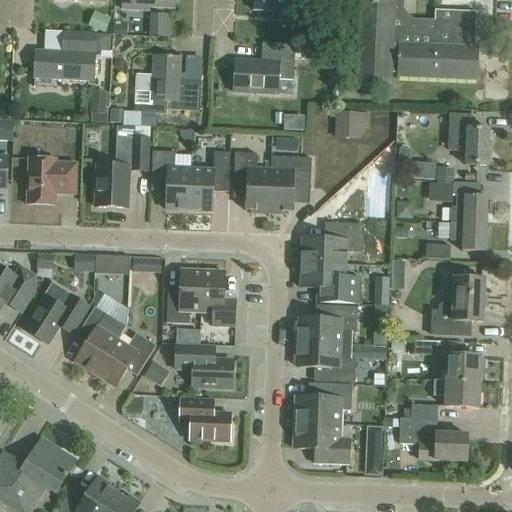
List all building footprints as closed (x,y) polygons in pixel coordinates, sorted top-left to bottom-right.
[(122,0),(122,9),(149,11),(149,7),(174,8),(174,0),(122,0)] [(254,0),(254,11),(278,13),(278,16),(305,18),(306,0),(254,0)] [(360,0),(357,86),(391,87),(391,73),(399,73),(398,77),(476,81),(478,48),(475,48),(477,12),(435,10),(435,22),(412,21),(403,10),(403,0),(360,0)] [(63,33),(62,53),(36,52),(34,79),(94,82),(96,47),(95,47),(95,34),(63,33)] [(294,78),(295,58),(312,59),(313,46),(262,44),(261,63),(235,62),(234,89),(278,92),(278,78),(294,78)] [(153,57),(152,76),(135,75),(134,105),(141,105),(141,113),(164,114),(165,102),(175,102),(174,111),(199,112),(201,82),(180,81),(181,59),(153,57)] [(465,166),(489,167),(490,135),(492,135),(492,134),(490,133),(490,130),(471,129),(471,117),(451,117),(451,136),(467,137),(465,166)] [(0,122),(0,142),(11,143),(12,123),(0,122)] [(149,137),(149,128),(113,126),(113,141),(129,141),(129,136),(149,137)] [(147,172),(148,140),(134,139),(133,171),(147,172)] [(189,212),(191,170),(175,169),(175,153),(153,152),(152,180),(168,181),(167,211),(189,212)] [(230,166),(230,154),(214,153),(214,165),(230,166)] [(250,214),(269,215),(271,170),(257,169),(257,155),(235,154),(234,184),(247,185),(246,211),(250,211),(250,214)] [(271,170),(269,215),(289,215),(289,213),(294,213),(295,188),(311,189),(312,159),(271,158),(271,170)] [(76,195),(77,164),(57,163),(57,160),(29,159),(27,205),(55,206),(56,194),(76,195)] [(128,209),(129,167),(97,166),(96,208),(128,209)] [(191,170),(189,212),(212,212),(214,171),(191,170)] [(451,208),(450,224),(486,225),(488,197),(465,196),(465,187),(429,186),(429,200),(453,200),(453,197),(456,197),(456,208),(451,208)] [(173,224),(173,235),(198,235),(198,224),(173,224)] [(303,239),(302,264),(346,266),(347,253),(363,254),(364,225),(336,224),(335,240),(303,239)] [(485,253),(486,225),(450,224),(449,242),(463,243),(462,253),(485,253)] [(426,260),(431,260),(450,261),(450,247),(427,246),(426,260)] [(97,273),(96,257),(77,258),(78,274),(97,273)] [(345,278),(346,266),(302,264),(301,288),(318,289),(317,303),(360,305),(361,279),(345,278)] [(0,310),(5,302),(23,314),(36,293),(36,276),(21,266),(14,277),(0,267),(0,310)] [(202,313),(203,272),(181,271),(179,311),(167,310),(167,324),(190,325),(190,312),(202,313)] [(237,302),(224,301),(225,273),(203,272),(202,313),(213,313),(213,326),(236,327),(237,302)] [(454,278),(453,299),(447,299),(438,308),(438,312),(432,312),(431,336),(470,338),(471,323),(482,323),(484,280),(454,278)] [(90,308),(71,296),(53,284),(24,330),(49,346),(62,324),(74,332),(90,308)] [(299,320),(298,344),(350,346),(351,334),(357,334),(358,308),(330,307),(329,321),(299,320)] [(96,375),(118,341),(107,334),(115,321),(95,308),(76,338),(87,345),(75,362),(96,375)] [(118,341),(96,375),(116,388),(127,370),(137,377),(156,347),(137,334),(128,348),(118,341)] [(439,356),(440,342),(414,341),(413,355),(439,356)] [(350,358),(350,346),(298,344),(297,368),(327,369),(326,383),(354,384),(356,358),(350,358)] [(234,361),(214,361),(215,347),(177,345),(176,360),(194,360),(192,388),(232,389),(234,361)] [(447,356),(446,382),(480,383),(481,358),(447,356)] [(479,409),(480,383),(446,382),(445,407),(479,409)] [(296,398),(295,424),(340,425),(340,411),(351,412),(352,386),(323,385),(323,399),(296,398)] [(181,401),(180,423),(191,423),(190,441),(230,442),(231,415),(205,414),(206,402),(181,401)] [(401,419),(400,445),(420,446),(420,461),(435,461),(435,462),(467,463),(468,435),(437,434),(438,407),(412,406),(412,420),(401,419)] [(339,440),(340,425),(295,424),(294,450),(316,450),(315,465),(349,466),(350,440),(339,440)] [(3,457),(0,462),(0,499),(19,511),(29,511),(45,486),(56,493),(75,463),(56,451),(55,453),(40,444),(25,467),(20,464),(19,467),(3,457)] [(105,511),(117,494),(108,488),(110,484),(99,477),(83,503),(70,494),(58,511),(105,511)] [(117,494),(105,511),(134,511),(140,503),(129,496),(127,500),(117,494)]
